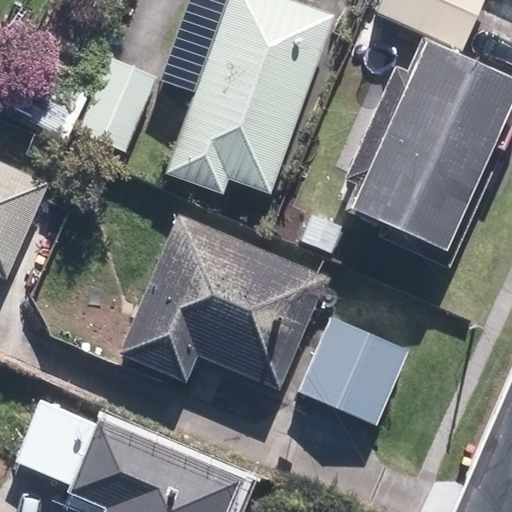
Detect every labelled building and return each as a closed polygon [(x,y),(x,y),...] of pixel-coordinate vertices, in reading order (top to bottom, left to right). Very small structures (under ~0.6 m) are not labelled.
[(281,191),(345,12),(311,0),(194,0),(165,80),(200,92),(171,172),(232,194),(239,176),(281,191)] [(385,0),(382,6),(467,47),(489,0),(385,0)] [(511,114),(511,70),(430,36),(415,70),(401,65),(345,195),(458,242),(511,114)] [(50,55),(18,113),(70,141),(102,84),(50,55)] [(128,151),(165,78),(122,57),(86,129),(128,151)] [(0,269),(14,276),(57,181),(0,155),(0,269)] [(212,353),(289,387),(338,276),(188,210),(125,354),(197,386),(212,353)] [(423,351),(340,312),(301,393),(384,433),(423,351)] [(46,396),(19,462),(116,503),(111,511),(231,511),(245,480),(46,396)]
